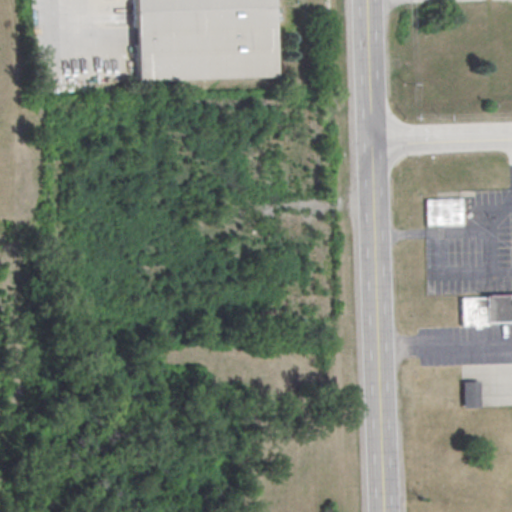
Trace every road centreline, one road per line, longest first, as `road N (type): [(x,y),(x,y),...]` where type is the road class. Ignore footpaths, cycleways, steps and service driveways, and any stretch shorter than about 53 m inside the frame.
road 1 (residential): [(379,511),(368,143)]
road 2 (residential): [(511,138),(368,143)]
road 3 (residential): [(368,143),(364,0)]
